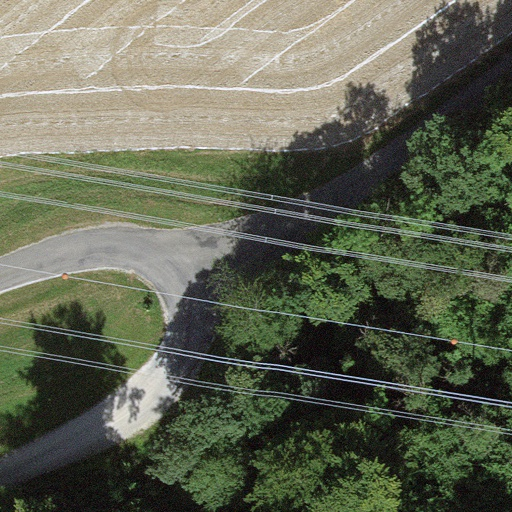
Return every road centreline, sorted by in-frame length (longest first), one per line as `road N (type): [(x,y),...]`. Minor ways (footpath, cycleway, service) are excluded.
road 1 (unclassified): [(185,257),(244,247),(364,184),(511,74)]
road 2 (track): [(185,257),(188,339),(170,382),(0,480)]
road 3 (unclassified): [(185,257),(98,256),(0,285)]
